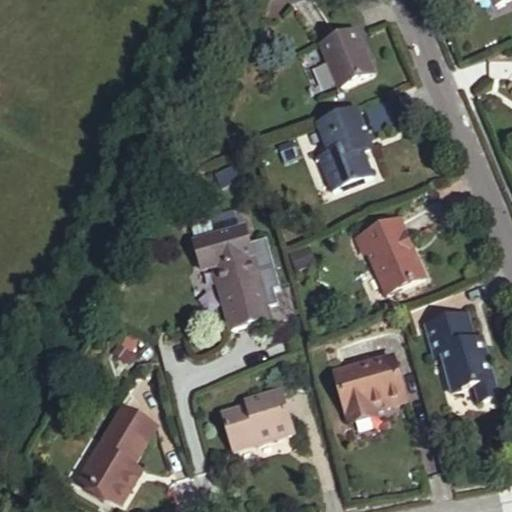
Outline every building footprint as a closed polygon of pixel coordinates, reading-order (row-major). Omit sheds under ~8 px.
[(351,32),(316,47),(334,91),(369,76),(351,32)] [(352,112),(311,128),(323,159),(313,163),(327,199),(368,182),(358,157),(355,149),(365,144),(352,112)] [(355,149),(358,157),(368,153),(365,144),(355,149)] [(397,224),(354,242),(362,259),(367,256),(386,301),(424,286),(397,224)] [(257,226),(251,228),(255,243),(261,241),(257,226)] [(224,265),(224,263),(264,250),(261,241),(255,243),(251,228),(206,241),(213,268),(224,265)] [(264,250),(224,263),(224,265),(241,329),(282,317),(264,250)] [(424,333),(432,363),(441,361),(442,366),(452,398),(473,392),(478,408),(503,402),(487,351),(480,353),(477,343),(470,320),(424,333)] [(484,341),(477,343),(480,353),(487,351),(484,341)] [(125,353),(113,346),(108,355),(120,362),(125,353)] [(341,374),(353,418),(375,411),(374,406),(380,404),(392,400),(393,406),(415,400),(402,355),(341,374)] [(231,413),(241,447),(267,441),(268,446),(301,436),(289,389),(260,398),(262,404),(231,413)] [(383,415),(380,404),(374,406),(375,411),(353,418),(354,423),(383,415)] [(154,428),(119,407),(74,482),(118,508),(135,478),(123,471),(127,464),(131,467),(154,428)] [(243,453),(268,446),(267,441),(241,447),(243,453)] [(139,472),(131,467),(127,464),(123,471),(135,478),(139,472)]
